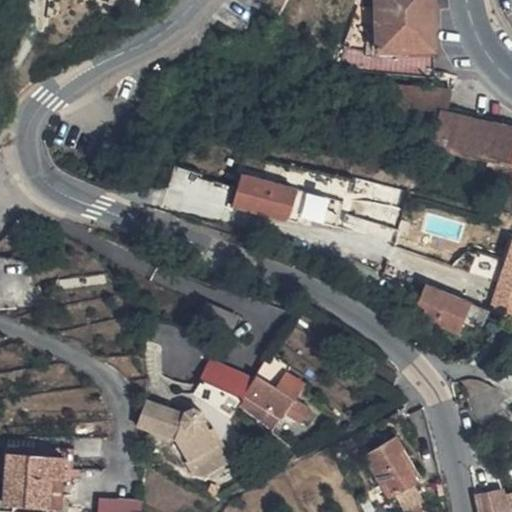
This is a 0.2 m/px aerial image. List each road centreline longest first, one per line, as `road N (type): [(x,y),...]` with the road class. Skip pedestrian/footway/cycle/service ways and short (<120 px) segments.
road 1 (residential): [(463,511),(432,389),(377,327),(297,280),(50,188)]
road 2 (unclassified): [(21,132),(48,100),(151,47),(207,0)]
